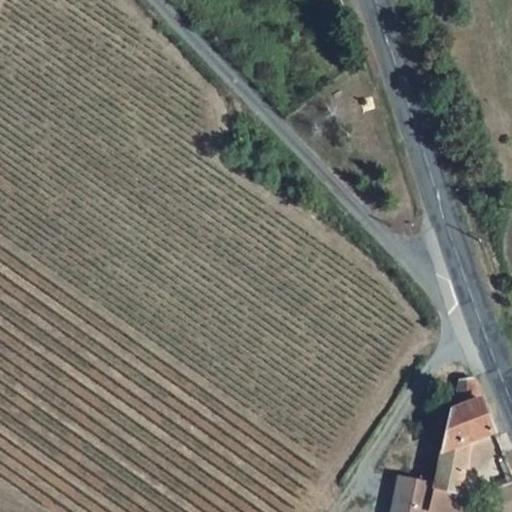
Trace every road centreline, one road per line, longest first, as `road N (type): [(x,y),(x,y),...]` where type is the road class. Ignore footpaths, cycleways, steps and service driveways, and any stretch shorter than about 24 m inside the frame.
road 1 (unclassified): [(157,0),(394,243),(464,276)]
road 2 (secondary): [(374,0),(464,276)]
road 3 (secondary): [(464,276),(511,399)]
